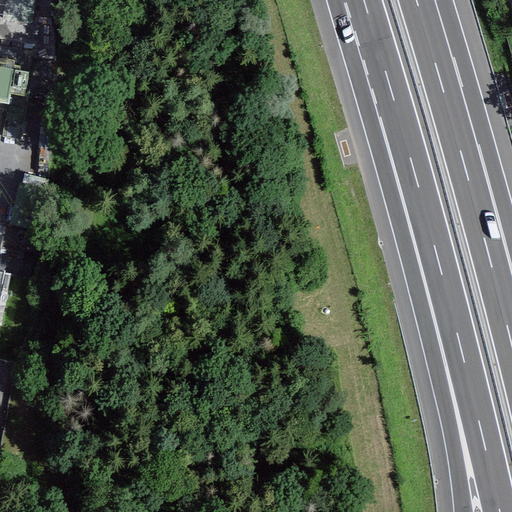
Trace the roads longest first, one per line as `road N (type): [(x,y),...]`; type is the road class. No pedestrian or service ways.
road 1 (motorway): [(397,112),(499,511)]
road 2 (motorway): [(397,112),(463,511)]
road 3 (motorway): [(511,346),(460,150)]
road 4 (motorway): [(460,150),(416,0)]
road 5 (motorway): [(511,272),(460,150)]
